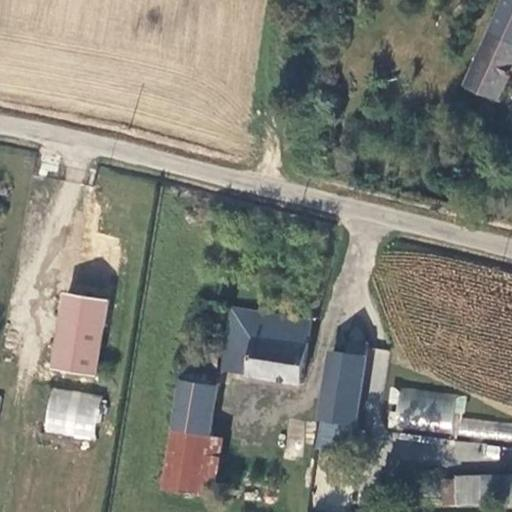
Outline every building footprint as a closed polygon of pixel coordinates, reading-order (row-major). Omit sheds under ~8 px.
[(511,73),(511,0),(503,0),(465,88),(499,104),(511,73)] [(105,300),(64,294),(61,320),(64,320),(57,369),(88,373),(95,326),(101,326),(105,300)] [(311,322),(232,311),(224,356),(223,370),(301,382),(311,322)] [(332,352),(323,407),(323,420),(356,425),(368,344),(351,342),(349,355),(332,352)] [(187,349),(184,369),(222,376),(223,370),(224,356),(187,349)] [(184,369),(174,431),(213,437),(222,376),(184,369)] [(44,433),(96,439),(101,393),(49,388),(44,433)] [(454,434),(454,435),(511,440),(511,423),(463,419),(465,395),(394,388),(390,428),(454,434)] [(174,431),(163,489),(215,498),(224,439),(213,437),(174,431)] [(511,503),(511,476),(456,477),(456,480),(442,481),(441,505),(511,503)] [(240,498),(281,501),(281,491),(275,490),(275,486),(242,483),(240,498)]
